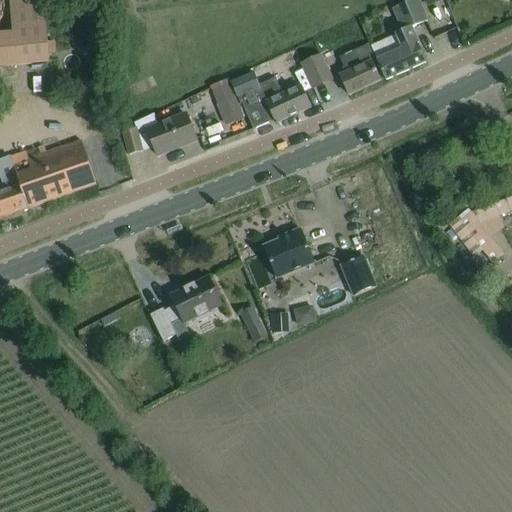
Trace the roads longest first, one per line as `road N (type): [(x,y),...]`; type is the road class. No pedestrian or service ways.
road 1 (tertiary): [(0,267),(511,57)]
road 2 (unknown): [(40,248),(134,385),(206,443)]
